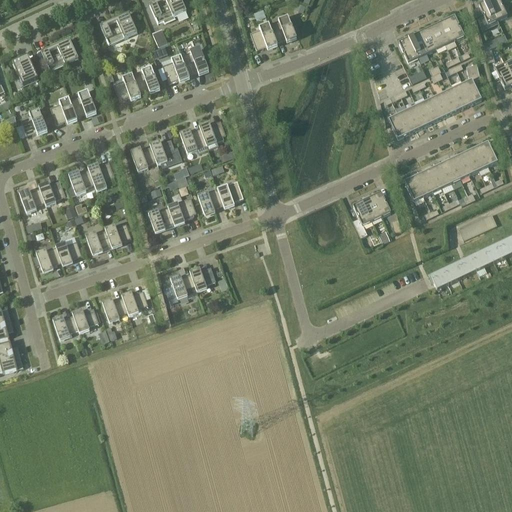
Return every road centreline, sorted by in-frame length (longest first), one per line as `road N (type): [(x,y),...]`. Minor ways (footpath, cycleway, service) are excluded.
road 1 (residential): [(29,303),(1,199),(6,173),(242,86)]
road 2 (residential): [(29,303),(276,217)]
road 3 (residential): [(276,217),(511,108)]
road 4 (residential): [(428,286),(312,334),(276,217)]
road 5 (residential): [(242,86),(443,0)]
road 6 (residential): [(276,217),(242,86)]
